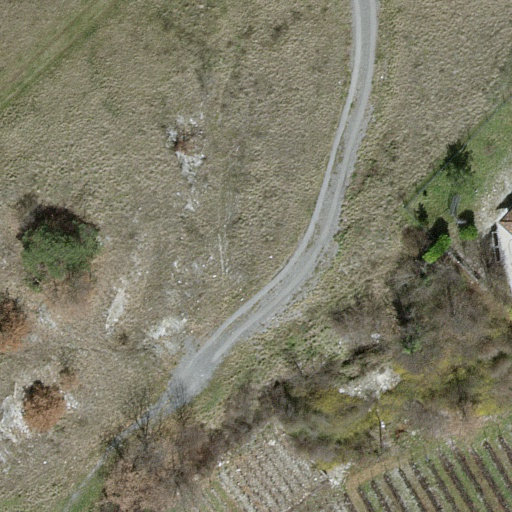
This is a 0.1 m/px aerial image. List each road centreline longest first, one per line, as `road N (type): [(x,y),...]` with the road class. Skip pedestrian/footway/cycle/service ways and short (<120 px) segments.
road 1 (track): [(353,0),(359,31),(348,149),(297,254),(74,511)]
road 2 (track): [(0,99),(109,0)]
